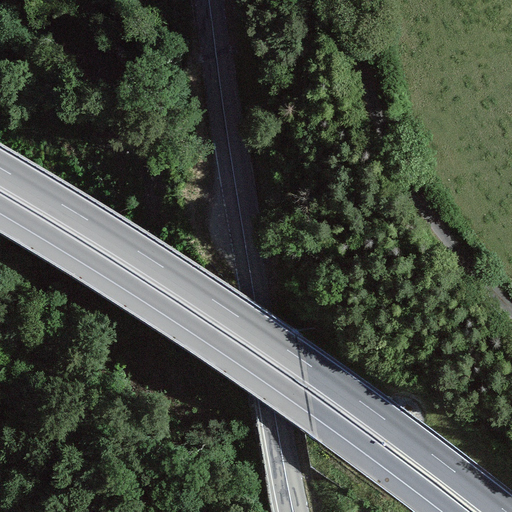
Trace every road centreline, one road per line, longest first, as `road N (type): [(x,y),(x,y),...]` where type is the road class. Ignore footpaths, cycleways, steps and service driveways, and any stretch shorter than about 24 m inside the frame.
road 1 (trunk): [(505,511),(300,358),(0,168)]
road 2 (trunk): [(0,204),(209,334),(454,511)]
road 3 (secondary): [(293,511),(209,0)]
road 4 (track): [(344,0),(387,138),(427,215),(511,311)]
